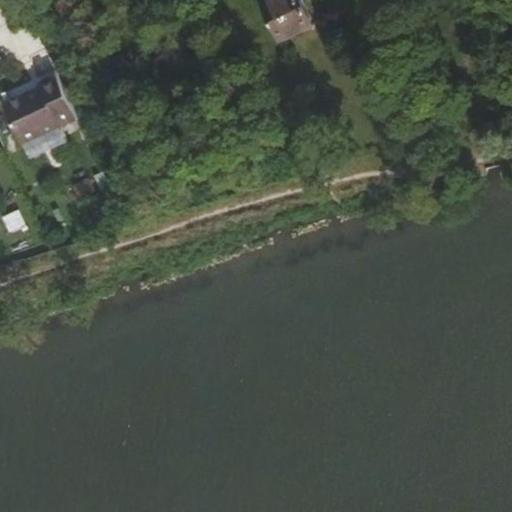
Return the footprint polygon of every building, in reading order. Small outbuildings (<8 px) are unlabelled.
[(304,32),(289,0),(278,0),(261,8),(278,44),(304,32)] [(313,28),(299,0),(289,0),(304,32),(313,28)] [(208,61),(195,33),(184,39),(197,66),(208,61)] [(104,76),(94,54),(68,66),(78,88),(104,76)] [(0,86),(31,72),(24,55),(0,66),(0,86)] [(77,119),(54,69),(37,77),(41,86),(3,103),(23,144),(60,127),(77,119)] [(37,77),(0,93),(0,95),(3,103),(41,86),(37,77)] [(27,153),(64,136),(60,127),(23,144),(27,153)] [(72,266),(66,252),(57,256),(64,270),(72,266)]
